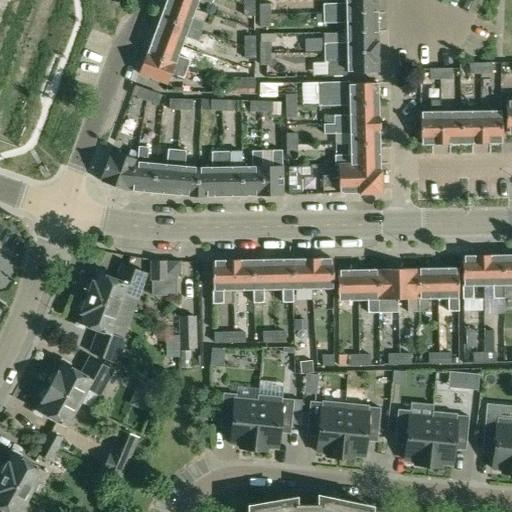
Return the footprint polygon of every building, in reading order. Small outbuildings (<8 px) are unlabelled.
[(167,0),(162,17),(189,27),(196,9),(172,0),(167,0)] [(172,0),(196,9),(199,0),(172,0)] [(324,4),(324,14),(377,12),(377,0),(346,0),(346,4),(324,4)] [(244,15),(255,15),(255,3),(243,4),(244,15)] [(260,4),(260,15),(271,15),(271,3),(260,4)] [(347,22),(347,33),(378,32),(377,12),(324,14),(324,23),(347,22)] [(260,15),(260,26),(271,26),(271,15),(260,15)] [(155,35),(183,46),(189,27),(162,17),(155,35)] [(378,52),(378,32),(347,33),(347,43),(336,43),(336,36),(327,36),(327,43),(324,43),(325,53),(378,52)] [(191,59),(179,55),(183,46),(155,35),(148,54),(187,68),(191,59)] [(244,35),(244,46),(255,46),(255,35),(244,35)] [(260,43),(261,53),(271,53),(270,42),(260,43)] [(244,58),(255,57),(255,46),(244,46),(244,58)] [(329,75),(348,75),(348,73),(379,72),(378,52),(325,53),(325,63),(329,63),(329,75)] [(172,73),(184,78),(187,68),(148,54),(147,53),(140,73),(168,84),(172,73)] [(261,53),(261,64),(271,64),(271,53),(261,53)] [(471,62),(471,74),(481,74),(481,62),(471,62)] [(481,62),(481,74),(491,73),(491,62),(481,62)] [(431,80),(441,79),(441,68),(431,69),(431,80)] [(441,79),(451,79),(451,68),(441,68),(441,79)] [(232,77),(232,88),(242,88),(242,77),(232,77)] [(256,77),(242,77),(242,88),(256,88),(256,77)] [(319,106),(350,105),(379,105),(378,83),(351,83),(351,82),(319,83),(319,106)] [(132,95),(146,100),(150,90),(136,85),(132,95)] [(270,86),(269,97),(285,97),(285,86),(270,86)] [(150,90),(146,100),(157,104),(162,94),(150,90)] [(286,95),(287,108),(297,108),(297,95),(286,95)] [(171,110),(181,110),(181,99),(171,99),(171,110)] [(191,111),(191,99),(181,99),(181,110),(191,111)] [(212,111),(222,111),(223,100),(213,99),(212,111)] [(481,112),(482,143),(502,143),(502,99),(481,99),(481,112)] [(233,112),(233,100),(223,100),(222,111),(233,112)] [(442,100),(420,100),(421,145),(442,144),(441,112),(442,112),(442,103),(442,100)] [(250,111),(262,111),(262,101),(250,101),(250,111)] [(273,111),(273,101),(262,101),(262,111),(273,111)] [(452,103),(442,103),(442,112),(441,112),(442,144),(462,144),(461,112),(452,112),(452,103)] [(350,115),(334,115),(334,125),(379,123),(379,105),(350,105),(350,115)] [(297,108),(287,108),(287,119),(297,119),(297,108)] [(481,112),(461,112),(462,144),(482,143),(481,112)] [(324,125),(324,134),(350,134),(351,144),(380,143),(379,123),(334,125),(324,125)] [(287,132),(288,143),(297,143),(297,132),(287,132)] [(297,143),(288,143),(288,155),(297,155),(297,143)] [(335,155),(335,165),(338,165),(380,164),(380,143),(351,144),(351,154),(335,155)] [(136,161),(129,190),(152,192),(155,163),(148,162),(149,147),(139,146),(138,152),(136,161)] [(130,148),(127,158),(116,153),(114,159),(112,158),(103,181),(128,191),(129,190),(136,161),(138,152),(130,148)] [(174,194),(176,165),(178,150),(169,149),(167,164),(155,163),(152,192),(174,194)] [(178,150),(176,165),(174,194),(192,196),(199,196),(199,167),(196,167),(185,166),(187,151),(178,150)] [(264,195),(284,195),(283,166),(283,150),(272,150),(273,166),(264,166),(264,195)] [(212,160),(201,160),(201,167),(199,167),(199,196),(205,196),(221,196),(221,152),(212,151),(212,160)] [(230,166),(230,151),(221,152),(221,196),(242,196),(242,166),(230,166)] [(263,151),(252,151),(252,166),(242,166),(242,196),(264,195),(264,166),(263,166),(263,151)] [(360,194),(382,193),(382,171),(380,171),(380,164),(338,165),(338,174),(323,175),(323,193),(340,192),(340,193),(360,193),(360,194)] [(288,167),(289,194),(301,193),(301,178),(312,178),(311,167),(288,167)] [(493,298),(504,297),(503,285),(503,255),(483,256),(484,285),(493,285),(493,298)] [(511,255),(503,255),(503,285),(511,284),(511,255)] [(463,298),(473,298),(473,285),(484,285),(483,256),(463,256),(463,298)] [(334,288),(333,258),(313,259),(313,288),(334,288)] [(253,302),(264,302),(264,289),(273,289),(273,259),(253,260),(254,289),(253,289),(253,302)] [(282,302),(293,301),(293,289),(293,259),(273,259),(273,289),(282,289),(282,302)] [(293,259),(293,289),(313,288),(313,259),(293,259)] [(213,303),(223,303),(223,302),(234,301),(234,290),(233,260),(213,260),(213,290),(213,303)] [(234,290),(253,289),(254,289),(253,260),(233,260),(234,290)] [(167,261),(153,261),(153,281),(167,281),(167,261)] [(169,261),(168,273),(181,273),(181,261),(169,261)] [(89,283),(86,291),(88,295),(87,298),(118,309),(124,293),(129,295),(132,286),(141,290),(148,272),(123,263),(117,279),(96,271),(93,281),(89,283)] [(448,298),(448,310),(459,310),(459,298),(461,298),(460,268),(439,269),(440,299),(448,298)] [(408,311),(418,311),(418,299),(420,299),(420,269),(400,270),(400,299),(407,299),(408,311)] [(420,269),(420,299),(440,299),(439,269),(420,269)] [(368,312),(379,312),(379,300),(377,300),(376,270),(357,271),(357,300),(368,300),(368,312)] [(376,270),(379,300),(400,299),(400,270),(376,270)] [(337,301),(357,300),(357,271),(336,271),(337,301)] [(81,312),(78,322),(99,330),(91,352),(118,362),(127,338),(124,337),(114,334),(117,325),(113,324),(118,309),(87,298),(82,300),(79,308),(81,312)] [(182,348),(197,347),(196,316),(181,317),(182,348)] [(467,345),(477,344),(477,328),(467,328),(467,345)] [(502,328),(494,328),(495,351),(504,351),(502,328)] [(494,351),(493,329),(485,330),(485,352),(494,351)] [(284,330),(274,331),(275,343),(285,343),(284,330)] [(235,343),(235,331),(214,332),(214,343),(225,343),(235,343)] [(235,331),(235,343),(245,343),(245,331),(235,331)] [(265,343),(275,343),(274,331),(264,331),(265,343)] [(485,352),(485,364),(495,363),(495,351),(494,351),(485,352)] [(430,364),(440,364),(440,352),(429,352),(430,364)] [(449,352),(440,352),(440,364),(450,364),(449,352)] [(475,364),(485,364),(485,352),(475,352),(475,364)] [(390,365),(400,365),(400,353),(390,353),(390,365)] [(410,353),(400,353),(400,365),(410,365),(410,353)] [(352,366),(361,366),(360,354),(351,354),(352,366)] [(370,354),(360,354),(361,366),(370,366),(370,354)] [(322,355),(323,365),(334,365),(334,355),(322,355)] [(88,389),(100,396),(114,369),(91,357),(82,373),(62,362),(57,373),(56,372),(52,373),(48,380),(50,383),(51,384),(49,387),(80,403),(88,389)] [(301,372),(313,371),(312,360),(300,361),(301,372)] [(270,381),(268,393),(291,397),(293,385),(270,381)] [(49,387),(48,388),(47,388),(44,388),(40,396),(41,399),(42,399),(37,410),(71,428),(76,418),(73,416),(80,403),(49,387)] [(239,448),(253,449),(258,395),(257,395),(257,401),(235,399),(235,394),(223,393),(220,419),(232,420),(230,444),(240,445),(239,448)] [(267,448),(277,448),(279,424),(291,425),(294,400),(282,399),(282,397),(258,395),(253,449),(267,450),(267,448)] [(326,456),(340,457),(345,403),(322,401),(321,402),(310,401),(307,427),(319,428),(317,452),(326,453),(326,456)] [(380,408),(368,407),(369,405),(345,403),(340,457),(354,458),(354,456),(364,457),(366,433),(378,434),(380,408)] [(414,464),(428,465),(433,411),(432,411),(431,417),(410,415),(410,411),(398,409),(395,435),(407,436),(405,460),(414,461),(414,464)] [(433,411),(428,465),(442,467),(442,464),(452,465),(454,441),(466,442),(469,416),(456,414),(433,411)] [(501,473),(511,473),(511,418),(497,417),(497,419),(485,418),(483,444),(494,445),(492,469),(502,470),(501,473)] [(119,429),(102,471),(121,478),(137,436),(119,429)] [(43,442),(59,451),(65,439),(49,430),(43,442)] [(53,461),(59,451),(43,442),(38,453),(53,461)] [(0,477),(31,494),(38,480),(41,482),(47,472),(13,454),(7,464),(6,463),(3,464),(0,469),(0,472),(0,474),(2,474),(0,477)] [(0,511),(24,511),(27,509),(24,507),(31,494),(0,477),(0,511)] [(370,511),(370,507),(318,496),(318,504),(294,505),(294,499),(249,506),(248,511),(370,511)]
